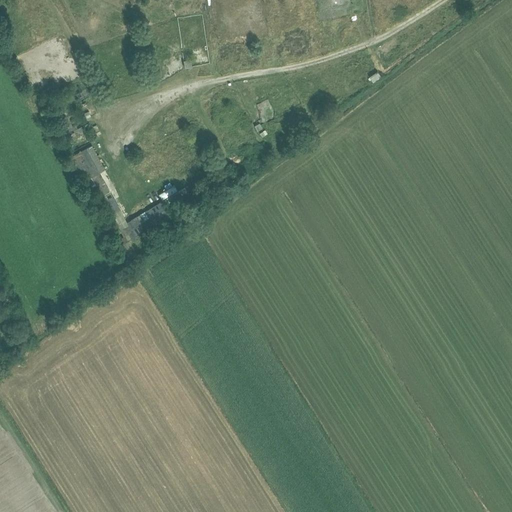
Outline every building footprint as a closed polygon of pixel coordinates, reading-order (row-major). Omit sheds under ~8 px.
[(11,62),(16,71),(22,68),(17,58),(11,62)] [(185,71),(192,69),(191,62),(183,63),(185,71)] [(373,85),(381,79),(377,73),(368,79),(373,85)] [(254,128),(257,134),(263,131),(260,125),(254,128)] [(82,128),(75,129),(76,142),(84,140),(82,128)] [(180,135),(187,145),(190,143),(184,132),(180,135)] [(130,264),(140,258),(132,243),(173,218),(163,203),(126,224),(100,175),(105,172),(92,147),(68,160),(79,181),(85,177),(92,190),(96,187),(119,233),(114,236),(130,264)] [(221,170),(228,180),(232,177),(225,167),(221,170)] [(228,180),(208,193),(211,197),(231,184),(228,180)] [(161,201),(176,192),(173,186),(158,195),(161,201)] [(167,206),(187,194),(185,190),(164,202),(167,206)]
